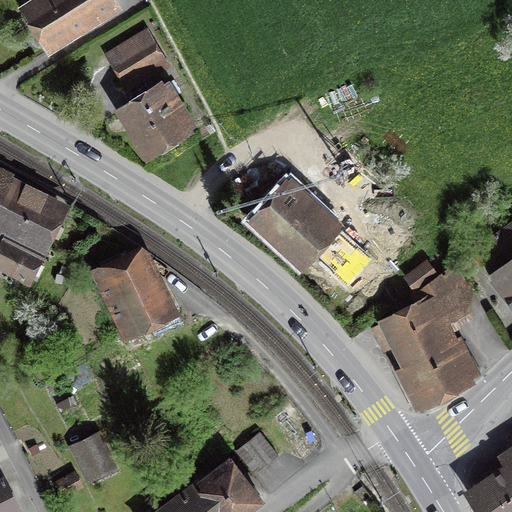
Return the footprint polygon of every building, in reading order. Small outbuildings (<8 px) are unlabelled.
[(111,0),(45,0),(25,13),(49,51),(117,9),(111,0)] [(286,0),(207,0),(202,3),(265,101),(327,62),(286,0)] [(345,0),(351,12),(373,0),(345,0)] [(150,38),(110,58),(124,86),(164,66),(150,38)] [(163,86),(120,113),(146,155),(189,129),(163,86)] [(337,155),(319,174),(337,192),(355,173),(337,155)] [(65,211),(0,176),(0,235),(4,238),(41,257),(65,211)] [(289,184),(251,223),(299,269),(336,230),(289,184)] [(41,257),(4,238),(0,245),(0,268),(27,283),(41,257)] [(144,252),(92,274),(118,337),(170,315),(144,252)] [(511,265),(493,281),(511,304),(511,265)] [(406,280),(412,293),(423,289),(438,282),(432,268),(406,280)] [(428,300),(377,327),(417,405),(471,377),(442,321),(472,305),(456,273),(438,282),(423,289),(428,300)] [(258,436),(239,450),(254,471),(273,457),(258,436)] [(95,439),(68,450),(80,478),(107,467),(95,439)] [(196,488),(202,496),(213,511),(241,511),(254,503),(227,466),(196,488)] [(511,469),(503,476),(511,488),(511,469)] [(480,511),(511,511),(511,488),(503,476),(471,497),(480,511)] [(13,511),(1,486),(0,486),(0,511),(13,511)] [(362,487),(352,494),(361,506),(370,500),(362,487)] [(213,511),(202,496),(179,511),(213,511)]
